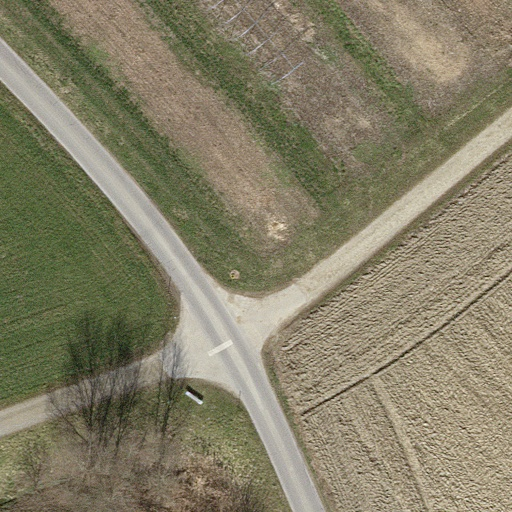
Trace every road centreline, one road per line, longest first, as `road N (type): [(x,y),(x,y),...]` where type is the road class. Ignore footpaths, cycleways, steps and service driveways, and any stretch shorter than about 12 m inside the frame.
road 1 (track): [(311,511),(242,340),(0,85)]
road 2 (track): [(511,110),(242,340)]
road 3 (track): [(0,423),(242,340)]
